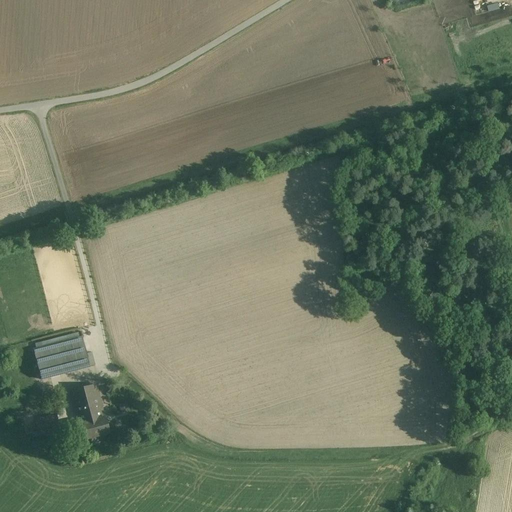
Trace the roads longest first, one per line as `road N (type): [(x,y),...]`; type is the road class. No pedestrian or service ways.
road 1 (track): [(511,421),(436,449),(218,452),(195,444),(108,364)]
road 2 (unclassified): [(0,111),(139,85),(286,0)]
